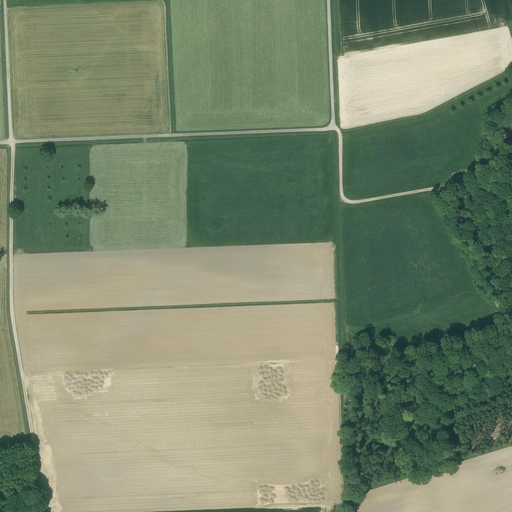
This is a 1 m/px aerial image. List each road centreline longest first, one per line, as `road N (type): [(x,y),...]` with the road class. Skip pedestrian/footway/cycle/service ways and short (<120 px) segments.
road 1 (track): [(5,0),(11,310),(44,511)]
road 2 (track): [(333,129),(0,143)]
road 3 (track): [(333,129),(340,136),(341,204),(438,189),(511,324)]
road 4 (track): [(328,0),(333,129)]
